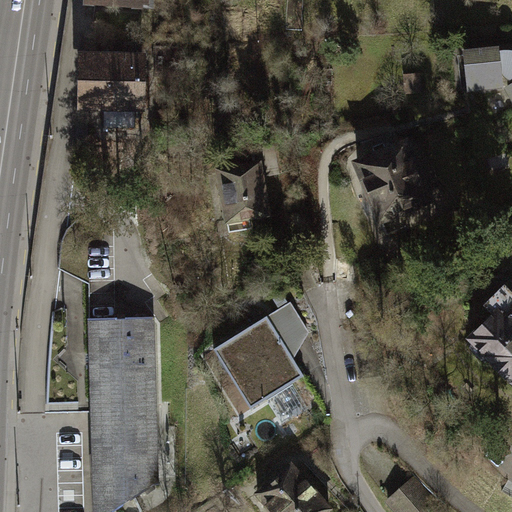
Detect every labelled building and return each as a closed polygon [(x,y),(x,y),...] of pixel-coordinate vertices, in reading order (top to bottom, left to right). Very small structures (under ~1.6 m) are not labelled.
[(99,0),(99,8),(156,11),(156,0),(99,0)] [(508,48),(474,50),(478,92),(511,91),(511,93),(511,53),(508,48)] [(152,57),(92,54),(90,111),(149,114),(152,57)] [(415,139),(361,162),(392,236),(446,213),(415,139)] [(263,162),(219,171),(230,225),(275,215),(263,162)] [(511,305),(475,341),(511,373),(511,305)] [(150,314),(87,317),(90,511),(107,511),(155,483),(150,314)] [(275,318),(222,351),(258,411),(310,381),(275,318)] [(339,511),(341,511),(301,465),(267,494),(284,511),(339,511)] [(418,474),(389,501),(398,511),(431,511),(443,500),(418,474)]
